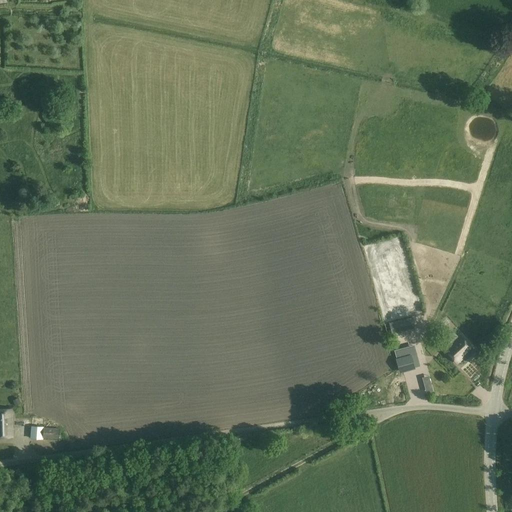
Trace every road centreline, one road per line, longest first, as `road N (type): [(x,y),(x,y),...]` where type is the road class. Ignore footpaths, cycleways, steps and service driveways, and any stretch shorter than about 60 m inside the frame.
road 1 (unclassified): [(0,466),(400,409)]
road 2 (track): [(210,511),(400,409)]
